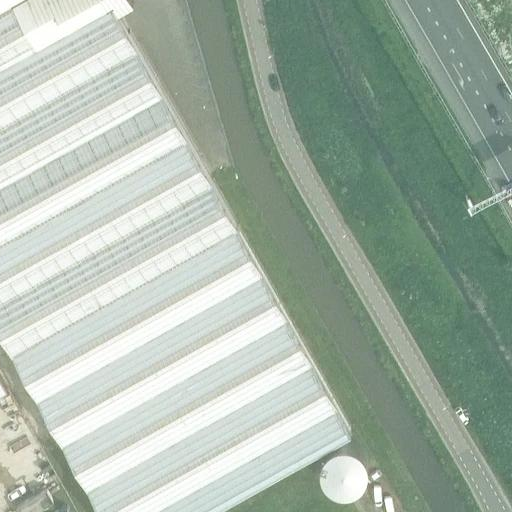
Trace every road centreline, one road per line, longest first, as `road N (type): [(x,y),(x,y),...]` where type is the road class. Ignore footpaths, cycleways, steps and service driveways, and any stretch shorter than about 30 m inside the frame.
road 1 (tertiary): [(496,511),(288,147),(249,0)]
road 2 (motorway): [(442,0),(511,122)]
